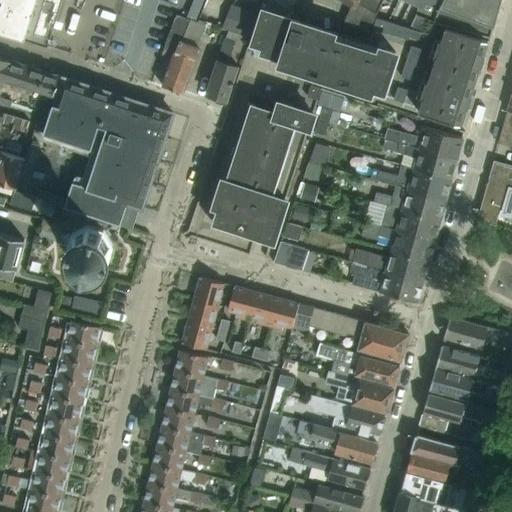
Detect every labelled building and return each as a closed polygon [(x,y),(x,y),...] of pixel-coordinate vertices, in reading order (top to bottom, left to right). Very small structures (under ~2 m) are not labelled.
[(61,0),(0,0),(2,0),(1,4),(0,3),(0,32),(47,47),(61,0)] [(357,0),(355,5),(352,4),(343,21),(367,32),(377,12),(382,0),(357,0)] [(404,0),(420,7),(412,26),(429,32),(433,21),(441,0),(404,0)] [(500,0),(441,0),(433,21),(452,27),(459,10),(493,24),(500,0)] [(203,6),(199,23),(215,27),(219,10),(203,6)] [(232,6),(224,27),(250,36),(257,15),(232,6)] [(334,39),(336,34),(336,33),(264,10),(256,34),(254,33),(249,46),(282,57),(280,63),(384,96),(386,89),(383,88),(395,52),(381,48),(379,54),(334,39)] [(459,10),(452,27),(490,37),(493,24),(459,10)] [(181,41),(188,20),(175,15),(164,49),(173,52),(168,69),(166,68),(165,72),(166,72),(162,85),(183,92),(198,47),(181,41)] [(384,32),(387,21),(376,18),(372,29),(383,32),(384,32)] [(390,34),(393,23),(387,21),(384,32),(390,34)] [(396,36),(399,25),(393,23),(390,34),(396,36)] [(402,38),(405,27),(399,25),(396,36),(402,38)] [(408,40),(409,36),(411,29),(405,27),(402,38),(408,40)] [(473,83),(478,70),(487,41),(445,27),(438,48),(432,46),(432,47),(437,49),(431,69),(473,83)] [(418,39),(420,33),(421,32),(411,29),(409,36),(418,39)] [(234,42),(224,38),(206,93),(216,97),(215,103),(225,106),(239,66),(227,62),(234,42)] [(411,46),(408,52),(418,55),(420,49),(411,46)] [(416,61),(418,55),(408,52),(406,58),(416,61)] [(55,94),(61,76),(9,59),(0,56),(0,101),(39,113),(38,121),(46,124),(55,94)] [(414,67),(416,61),(406,58),(405,64),(414,67)] [(412,73),(414,67),(405,64),(403,70),(412,73)] [(460,125),(469,96),(473,83),(431,69),(425,89),(419,87),(418,89),(424,90),(417,112),(460,125)] [(410,80),(412,73),(403,70),(401,77),(410,80)] [(142,207),(172,113),(61,76),(55,94),(46,124),(43,132),(44,133),(42,139),(90,154),(80,184),(72,181),(64,206),(120,225),(127,202),(142,207)] [(317,100),(320,90),(321,89),(310,85),(306,96),(317,100)] [(397,87),(395,93),(405,96),(407,90),(397,87)] [(403,102),(405,96),(395,93),(393,99),(403,102)] [(273,238),(313,113),(279,102),(276,113),(254,106),(255,104),(248,102),(243,118),(210,220),(245,232),(246,229),(273,238)] [(323,107),(319,119),(328,122),(332,110),(323,107)] [(511,112),(506,111),(497,143),(511,147),(511,112)] [(0,112),(0,124),(25,132),(29,120),(3,112),(3,113),(0,112)] [(324,134),(328,122),(319,119),(315,131),(324,134)] [(25,132),(0,124),(0,135),(22,143),(25,132)] [(457,158),(462,137),(424,127),(421,137),(387,127),(384,137),(399,141),(402,142),(457,158)] [(315,141),(309,160),(320,164),(321,164),(328,145),(315,141)] [(451,179),(457,158),(402,142),(400,151),(404,152),(401,164),(413,167),(451,179)] [(25,159),(18,157),(0,150),(0,183),(16,188),(25,159)] [(309,160),(303,177),(315,181),(320,164),(309,160)] [(511,164),(493,160),(476,220),(495,225),(500,209),(504,210),(503,213),(511,215),(511,164)] [(445,199),(451,179),(413,167),(410,177),(384,171),(381,181),(395,185),(445,199)] [(440,220),(445,199),(395,185),(392,195),(376,190),(373,202),(400,209),(440,220)] [(16,190),(12,203),(34,209),(38,197),(16,190)] [(434,240),(440,220),(400,209),(398,218),(372,212),(370,221),(379,223),(379,225),(434,240)] [(298,239),(302,226),(288,222),(282,236),(298,239)] [(428,261),(434,240),(379,225),(379,226),(365,222),(361,235),(376,239),(377,235),(392,238),(390,244),(389,243),(388,250),(428,261)] [(81,269),(88,270),(96,269),(103,265),(108,259),(111,252),(111,244),(109,238),(105,232),(100,228),(93,225),(86,225),(79,227),(73,231),(69,236),(66,244),(66,251),(69,259),(74,265),(81,269)] [(0,265),(16,269),(19,258),(24,239),(0,232),(0,265)] [(285,265),(291,245),(280,242),(273,262),(285,265)] [(297,268),(303,248),(291,245),(285,265),(297,268)] [(423,282),(428,261),(388,250),(386,256),(356,249),(352,261),(423,282)] [(417,302),(423,282),(352,261),(349,272),(354,273),(352,283),(393,295),(417,302)] [(0,277),(12,281),(14,274),(0,270),(0,277)] [(227,295),(230,284),(200,276),(194,299),(217,305),(220,293),(227,295)] [(249,319),(256,291),(234,285),(227,309),(235,311),(234,315),(249,319)] [(44,321),(51,292),(37,289),(33,306),(23,303),(21,315),(44,321)] [(269,325),(277,297),(256,291),(249,319),(269,325)] [(292,327),(299,303),(277,297),(269,325),(282,328),(282,325),(292,327)] [(211,327),(217,305),(194,299),(188,321),(211,327)] [(308,331),(309,325),(314,307),(299,303),(292,327),(308,331)] [(408,333),(314,307),(309,325),(346,335),(346,333),(360,336),(357,348),(400,360),(408,333)] [(511,332),(453,315),(450,314),(444,336),(482,348),(485,337),(508,344),(511,332)] [(37,349),(44,321),(21,315),(18,326),(27,329),(24,345),(37,349)] [(229,321),(221,318),(218,328),(226,331),(229,321)] [(94,345),(99,326),(71,319),(69,329),(49,325),(47,334),(67,339),(94,345)] [(206,348),(211,327),(188,321),(182,342),(206,348)] [(223,340),(226,331),(218,328),(215,338),(223,340)] [(90,363),(94,345),(67,339),(65,348),(62,357),(90,363)] [(240,353),(243,344),(234,342),(233,351),(240,353)] [(393,384),(399,364),(320,342),(316,355),(331,359),(328,370),(354,377),(355,373),(393,384)] [(55,355),(57,346),(45,343),(43,352),(55,355)] [(511,390),(511,385),(511,358),(503,355),(499,371),(476,364),(479,355),(441,345),(435,368),(505,388),(511,390)] [(259,358),(262,349),(254,347),(252,356),(259,358)] [(180,349),(175,369),(203,375),(207,356),(180,349)] [(270,350),(262,349),(259,358),(267,360),(270,350)] [(47,359),(42,358),(30,356),(26,368),(45,372),(47,359)] [(86,382),(90,363),(62,357),(58,376),(86,382)] [(249,357),(247,368),(270,373),(272,361),(249,357)] [(231,371),(233,363),(221,360),(219,368),(231,371)] [(505,388),(435,368),(429,388),(467,399),(469,390),(502,399),(505,388)] [(0,398),(11,401),(17,373),(0,369),(0,398)] [(175,369),(171,386),(199,393),(212,396),(214,387),(226,390),(228,381),(203,375),(175,369)] [(386,410),(392,388),(354,377),(328,370),(325,382),(338,386),(335,397),(386,410)] [(81,402),(86,382),(58,376),(55,386),(54,395),(81,402)] [(44,384),(33,381),(31,389),(42,392),(44,384)] [(277,385),(270,411),(277,413),(280,414),(287,388),(277,385)] [(195,411),(199,393),(171,386),(167,404),(195,411)] [(423,412),(423,413),(419,426),(443,433),(447,418),(459,422),(461,414),(492,423),(495,411),(481,407),(428,392),(423,411),(423,412)] [(377,442),(385,414),(311,394),(308,402),(312,409),(336,415),(332,428),(377,442)] [(77,421),(81,402),(54,395),(49,415),(77,421)] [(222,408),(224,400),(212,396),(211,405),(222,408)] [(26,400),(24,407),(36,411),(38,402),(26,400)] [(167,405),(162,423),(190,431),(190,429),(195,411),(167,404),(167,405)] [(270,441),(277,413),(270,411),(269,411),(261,439),(269,440),(270,441)] [(217,427),(220,418),(208,414),(206,424),(217,427)] [(73,439),(77,421),(49,415),(45,433),(73,439)] [(34,421),(16,417),(14,425),(32,431),(34,421)] [(371,463),(377,442),(332,428),(301,420),(297,432),(337,442),(335,452),(371,463)] [(213,446),(215,437),(190,429),(190,431),(162,423),(158,442),(186,449),(199,452),(202,443),(213,446)] [(68,458),(73,439),(45,433),(43,442),(12,435),(10,444),(40,451),(68,458)] [(416,435),(411,452),(454,463),(453,465),(461,467),(480,472),(485,453),(416,435)] [(181,468),(186,449),(158,442),(153,461),(181,468)] [(364,488),(370,467),(307,451),(308,450),(293,447),(291,446),(288,459),(328,470),(326,478),(364,488)] [(64,477),(68,458),(40,451),(36,470),(64,477)] [(456,484),(461,467),(453,465),(454,463),(411,452),(406,471),(456,484)] [(210,457),(199,454),(197,463),(208,466),(210,457)] [(13,456),(11,465),(22,468),(25,459),(13,456)] [(181,468),(153,461),(149,479),(177,486),(179,477),(204,484),(206,475),(181,468)] [(254,466),(250,483),(261,486),(264,477),(266,468),(262,467),(254,465),(254,466)] [(59,496),(64,477),(36,470),(34,479),(7,474),(5,483),(32,489),(59,496)] [(488,494),(456,484),(406,471),(401,491),(439,501),(440,501),(442,492),(463,498),(463,496),(486,503),(488,494)] [(177,486),(149,479),(149,480),(145,498),(172,506),(175,495),(212,505),(214,496),(177,486)] [(352,511),(357,511),(362,495),(319,483),(317,493),(293,487),(291,495),(352,511)] [(43,511),(55,511),(59,496),(32,489),(29,499),(27,508),(43,511)] [(437,508),(439,501),(401,491),(394,511),(430,511),(432,506),(437,508)] [(5,494),(4,502),(15,505),(17,497),(5,494)] [(352,511),(291,495),(289,504),(310,510),(309,511),(352,511)] [(170,511),(172,506),(145,498),(141,511),(170,511)]
